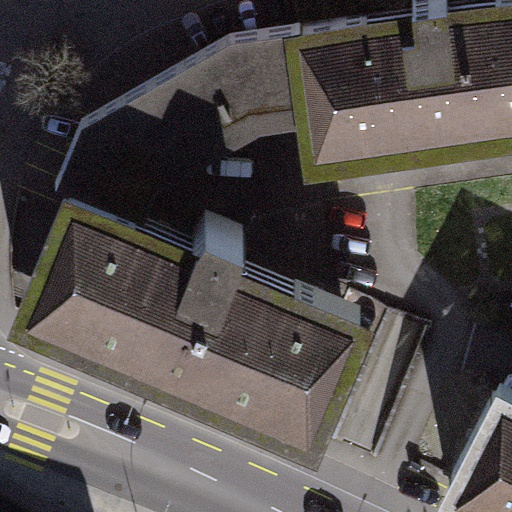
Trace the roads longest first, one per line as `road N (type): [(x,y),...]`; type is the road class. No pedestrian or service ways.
road 1 (secondary): [(271,511),(0,406)]
road 2 (residential): [(193,0),(149,19),(0,23)]
